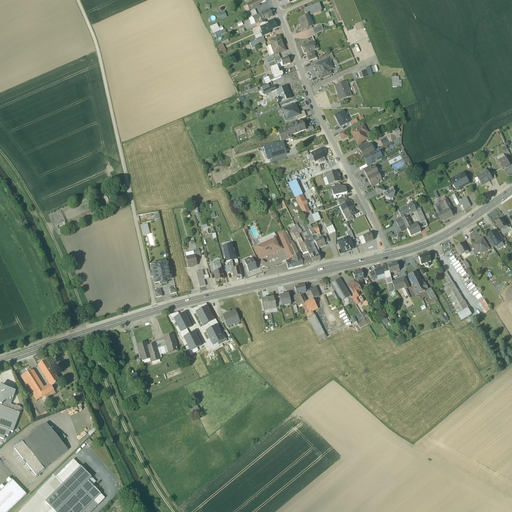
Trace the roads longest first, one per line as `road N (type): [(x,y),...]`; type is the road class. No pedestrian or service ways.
road 1 (primary): [(0,363),(184,302),(391,255)]
road 2 (track): [(0,149),(65,259),(113,398),(174,511)]
road 3 (track): [(77,0),(97,46),(155,311)]
road 4 (residential): [(391,255),(322,122),(274,0)]
road 5 (track): [(96,324),(122,406),(180,511)]
road 6 (track): [(145,511),(112,458),(83,381)]
road 7 (primary): [(391,255),(429,243),(511,190)]
